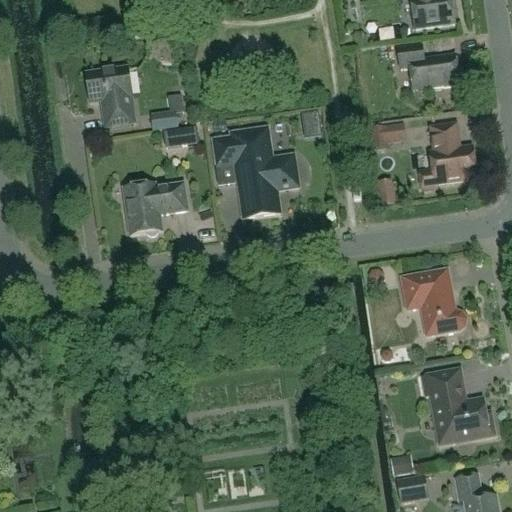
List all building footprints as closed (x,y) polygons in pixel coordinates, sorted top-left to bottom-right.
[(455,27),(451,0),(411,0),(412,3),(411,3),(416,33),(455,27)] [(398,52),(401,73),(411,72),(414,95),(460,88),(456,58),(424,63),(422,49),(398,52)] [(132,99),(128,72),(86,78),(90,106),(102,104),(106,130),(134,125),(130,100),(132,99)] [(301,115),(304,138),(322,136),(319,112),(301,115)] [(177,114),(152,117),(155,135),(179,132),(177,114)] [(404,140),(403,126),(370,129),(373,151),(385,150),(384,142),(404,140)] [(437,192),(436,188),(477,182),(472,151),(460,152),(456,128),(431,132),(434,156),(431,156),(433,172),(420,174),(422,194),(437,192)] [(232,142),(214,144),(218,170),(236,167),(244,223),(280,218),(276,194),(298,191),(294,160),(272,163),(267,132),(232,138),(232,142)] [(156,187),(123,192),(130,239),(146,237),(148,239),(151,240),(154,240),(157,238),(159,235),(162,234),(160,218),(188,214),(184,186),(156,190),(156,187)] [(447,274),(403,282),(407,309),(421,306),(424,321),(428,324),(431,339),(458,333),(460,333),(462,332),(463,331),(464,330),(465,328),(466,327),(466,325),(466,323),(466,322),(465,320),(464,319),(463,317),(462,316),(460,316),(458,315),(457,315),(455,315),(447,274)] [(466,406),(460,374),(424,380),(427,400),(431,400),(440,449),(497,439),(493,414),(485,415),(483,403),(466,406)] [(172,470),(129,476),(132,499),(140,498),(175,494),(172,470)] [(478,478),(456,482),(460,506),(465,505),(466,511),(498,511),(496,499),(482,502),(478,478)] [(425,481),(397,487),(401,507),(428,501),(425,481)]
